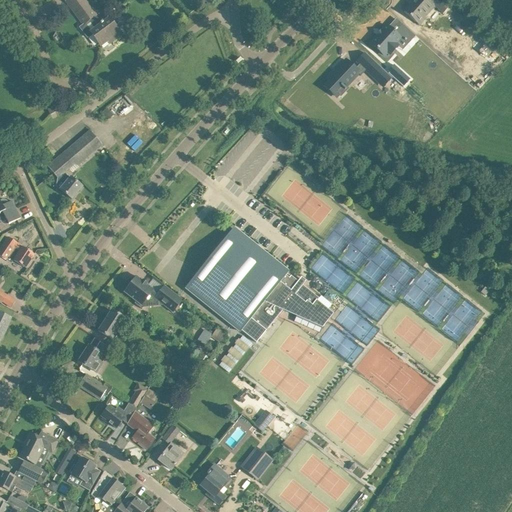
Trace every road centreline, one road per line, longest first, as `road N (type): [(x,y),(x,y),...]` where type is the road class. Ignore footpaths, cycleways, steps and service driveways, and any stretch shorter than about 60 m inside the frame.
road 1 (unclassified): [(73,283),(258,66)]
road 2 (unclassified): [(15,158),(214,17),(233,17)]
road 3 (residential): [(185,511),(20,366)]
road 4 (residential): [(73,283),(15,158)]
road 5 (unknown): [(51,2),(35,20),(47,56),(58,76),(100,98)]
